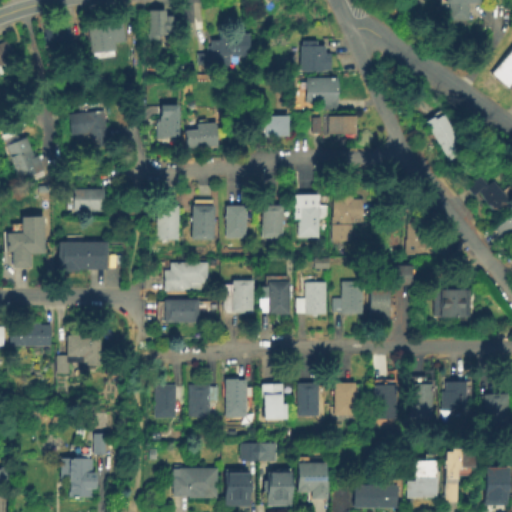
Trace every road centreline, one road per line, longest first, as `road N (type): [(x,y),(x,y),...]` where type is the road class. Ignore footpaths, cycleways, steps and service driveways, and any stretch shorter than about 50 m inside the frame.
road 1 (residential): [(511,347),(225,349),(161,355),(137,366)]
road 2 (residential): [(346,26),(413,169),(511,291)]
road 3 (residential): [(402,150),(384,158),(303,156),(112,176)]
road 4 (residential): [(346,26),(394,44),(511,129)]
road 5 (track): [(137,366),(131,511)]
road 6 (residential): [(131,298),(0,296)]
